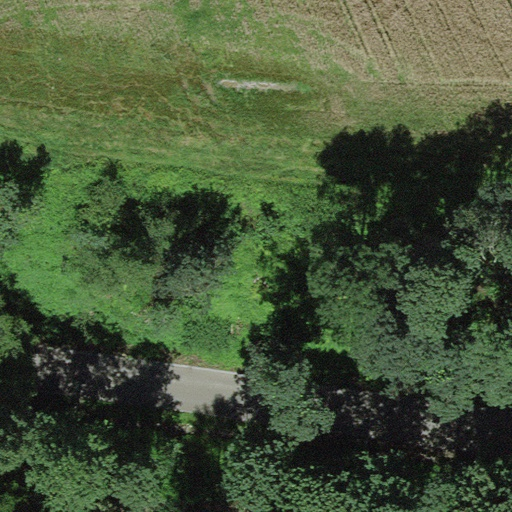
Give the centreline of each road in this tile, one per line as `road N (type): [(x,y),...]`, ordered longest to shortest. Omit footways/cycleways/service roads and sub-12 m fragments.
road 1 (unclassified): [(511,431),(0,356)]
road 2 (track): [(234,511),(181,502),(0,496)]
